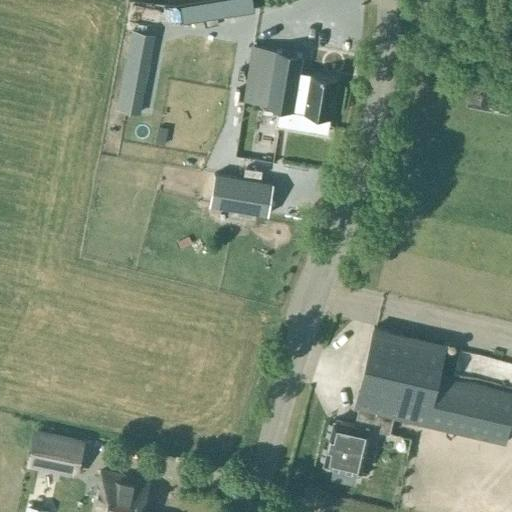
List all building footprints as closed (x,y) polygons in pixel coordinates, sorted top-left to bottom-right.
[(247,0),(178,0),(180,17),(248,13),(247,0)] [(155,34),(131,29),(116,110),(140,114),(155,34)] [(266,104),(266,105),(291,109),(291,110),(330,116),(337,78),(337,77),(299,70),(302,53),(253,44),(243,101),(266,104)] [(245,156),(276,158),(278,129),(247,127),(245,156)] [(268,214),(273,181),(215,172),(210,205),(268,214)] [(358,409),(392,418),(503,444),(511,404),(511,392),(437,375),(445,342),(373,326),(354,408),(358,409)] [(389,433),(392,418),(358,409),(354,424),(333,419),(323,463),(360,471),(370,428),(389,433)] [(76,474),(84,439),(36,428),(28,463),(76,474)] [(91,511),(149,511),(141,510),(147,484),(146,483),(147,479),(100,469),(91,511)] [(358,485),(357,495),(379,498),(381,489),(358,485)] [(48,511),(50,506),(33,501),(29,511),(48,511)]
